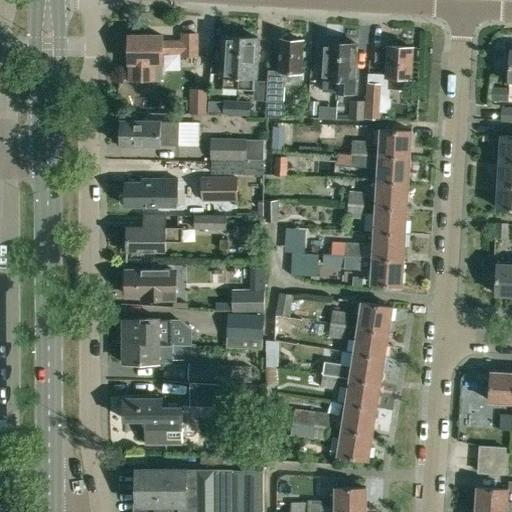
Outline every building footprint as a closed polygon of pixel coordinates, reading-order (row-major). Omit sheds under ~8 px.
[(183,42),(163,42),(163,37),(129,37),(129,62),(131,62),(131,79),(156,79),(156,63),(157,63),(163,63),(163,52),(183,52),(183,56),(197,56),(197,34),(183,34),(183,42)] [(223,88),(239,89),(242,37),(239,36),(237,34),(232,34),(230,36),(225,36),(222,73),(224,74),(223,88)] [(244,37),(242,37),(239,89),(254,90),(255,76),(257,76),(258,38),(254,37),(252,35),(247,35),(244,37)] [(324,91),(339,92),(342,44),(341,43),(338,39),(330,39),(328,42),(326,42),(323,78),(324,78),(324,91)] [(267,117),(285,117),(287,84),(300,85),(301,73),(303,41),(281,40),(279,70),(270,69),(267,117)] [(343,44),(342,44),(339,92),(355,93),(355,80),(356,80),(358,45),(356,45),(354,41),(345,40),(343,44)] [(388,95),(389,88),(405,89),(405,77),(410,77),(412,48),(388,46),(387,74),(368,73),(366,118),(380,119),(381,94),(388,95)] [(490,100),(507,101),(508,88),(491,87),(490,100)] [(207,114),(207,89),(190,89),(190,114),(207,114)] [(310,98),(310,112),(317,113),(318,99),(310,98)] [(225,114),(238,114),(238,102),(225,101),(225,114)] [(364,120),(365,101),(350,101),(349,120),(364,120)] [(251,103),(238,102),(238,114),(250,115),(251,103)] [(511,107),(502,107),(501,120),(511,120),(511,107)] [(160,119),(121,119),(120,144),(160,145),(160,144),(178,145),(179,121),(160,121),(160,119)] [(379,156),(410,157),(411,131),(381,129),(379,154),(379,156)] [(501,160),(511,160),(511,135),(502,135),(501,160)] [(264,139),(211,138),(210,158),(264,159),(264,139)] [(352,141),(351,154),(367,155),(367,154),(368,142),(352,141)] [(378,168),(378,181),(408,183),(410,157),(379,156),(379,154),(367,154),(367,155),(351,154),(350,167),(378,168)] [(288,156),(275,156),(274,175),(287,176),(288,156)] [(511,160),(501,160),(499,184),(511,184),(511,160)] [(237,177),(202,177),(203,201),(237,201),(237,177)] [(126,193),(124,195),(124,200),(127,203),(127,206),(157,206),(157,198),(173,198),(173,183),(157,183),(157,178),(143,178),(143,182),(126,182),(126,193)] [(376,206),(407,208),(408,183),(378,181),(376,206)] [(511,184),(499,184),(498,209),(511,209),(511,184)] [(349,192),(348,205),(364,206),(365,193),(349,192)] [(265,200),(265,222),(278,221),(278,200),(265,200)] [(364,206),(348,205),(347,218),(363,218),(364,206)] [(376,206),(374,232),(405,234),(407,208),(376,206)] [(143,214),(143,227),(126,227),(127,251),(167,251),(167,241),(183,241),(182,227),(166,227),(166,215),(143,214)] [(227,215),(195,215),(195,228),(227,228),(227,215)] [(497,223),(496,236),(507,237),(507,224),(497,223)] [(361,257),(373,258),(403,260),(405,234),(374,232),(374,245),(362,245),(346,244),(345,256),(361,257)] [(360,270),(361,257),(345,256),(344,269),(360,270)] [(403,260),(373,258),(371,284),(402,285),(403,260)] [(496,295),(511,295),(511,264),(498,264),(496,295)] [(127,270),(127,273),(124,277),(124,281),(127,284),(127,295),(143,295),(143,298),(177,298),(177,270),(127,270)] [(250,280),(250,290),(265,290),(265,280),(250,280)] [(265,312),(265,290),(250,290),(233,290),(233,312),(265,312)] [(289,317),(293,295),(280,293),(276,315),(289,317)] [(363,302),(359,328),(389,332),(393,307),(363,302)] [(333,311),(331,324),(347,326),(349,313),(333,311)] [(228,313),(226,338),(262,339),(263,315),(228,313)] [(124,319),(124,341),(172,341),(172,345),(191,345),(192,329),(180,320),(172,320),(158,320),(158,319),(124,319)] [(347,326),(331,324),(329,336),(344,339),(347,326)] [(355,353),(385,358),(389,332),(359,328),(355,353)] [(172,341),(124,341),(124,363),(172,363),(172,355),(183,355),(184,346),(172,345),(172,341)] [(338,377),(351,379),(381,383),(385,358),(355,353),(353,366),(325,362),(323,374),(338,377)] [(190,365),(189,381),(230,382),(231,366),(190,365)] [(252,367),(231,366),(230,382),(251,382),(252,367)] [(490,401),(511,402),(511,373),(492,372),(490,401)] [(338,377),(323,374),(321,386),(336,389),(338,377)] [(347,403),(377,408),(381,383),(351,379),(347,403)] [(162,382),(162,383),(189,384),(190,407),(224,407),(224,384),(162,382)] [(145,421),(146,444),(182,444),(181,407),(162,407),(162,404),(162,399),(158,399),(158,393),(146,394),(146,399),(124,399),(124,421),(145,421)] [(347,403),(343,429),(372,434),(377,408),(347,403)] [(295,408),(293,421),(330,427),(332,414),(295,408)] [(500,431),(511,431),(511,430),(511,415),(500,415),(500,431)] [(330,427),(293,421),(291,433),(329,439),(330,427)] [(372,434),(343,429),(339,454),(368,459),(372,434)] [(505,448),(480,447),(480,459),(505,460),(505,448)] [(505,460),(480,459),(479,472),(504,473),(505,460)] [(262,511),(263,470),(186,470),(186,469),(137,469),(137,511),(262,511)] [(336,511),(366,511),(366,488),(336,487),(336,511)] [(476,511),(506,511),(508,489),(478,487),(476,511)] [(323,511),(324,501),(308,501),(308,503),(308,511),(323,511)] [(308,511),(308,503),(291,503),(290,511),(308,511)]
